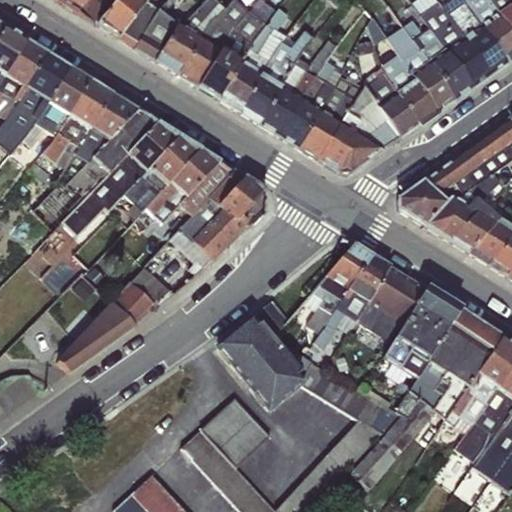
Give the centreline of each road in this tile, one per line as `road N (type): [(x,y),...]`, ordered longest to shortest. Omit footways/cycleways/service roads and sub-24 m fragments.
road 1 (residential): [(342,205),(152,364),(0,466)]
road 2 (tertiary): [(0,0),(342,205)]
road 3 (tertiary): [(511,90),(342,205)]
road 4 (tertiary): [(342,205),(511,310)]
